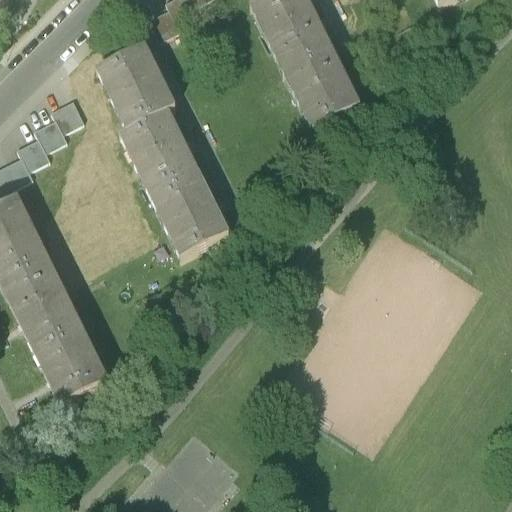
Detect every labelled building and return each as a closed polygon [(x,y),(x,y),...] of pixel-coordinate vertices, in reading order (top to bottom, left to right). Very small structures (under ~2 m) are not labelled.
[(0,0),(0,17),(9,0),(0,0)] [(217,0),(182,0),(167,8),(171,15),(150,25),(160,46),(182,35),(179,28),(199,18),(195,11),(217,0)] [(254,11),(284,72),(331,49),(306,0),(276,0),(260,8),(254,11)] [(255,0),(260,8),(276,0),(255,0)] [(361,110),(331,49),(284,72),(314,133),(361,110)] [(177,113),(147,52),(99,75),(130,137),(171,117),(177,113)] [(86,127),(75,105),(52,116),(57,125),(36,135),(40,142),(19,153),(23,162),(0,172),(0,195),(5,206),(17,200),(14,194),(35,184),(30,175),(51,165),(47,157),(69,146),(65,137),(86,127)] [(122,140),(153,201),(201,178),(171,117),(130,137),(122,140)] [(231,239),(201,178),(153,201),(183,262),(231,239)] [(0,213),(0,288),(0,289),(50,265),(20,203),(0,213)] [(0,289),(31,350),(80,326),(50,265),(0,289)] [(111,387),(80,326),(31,350),(61,411),(111,387)]
